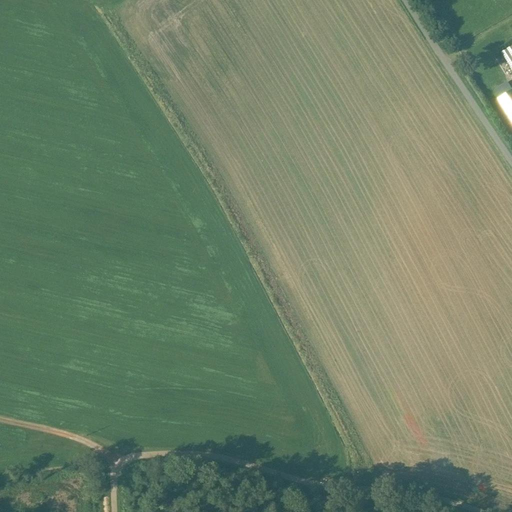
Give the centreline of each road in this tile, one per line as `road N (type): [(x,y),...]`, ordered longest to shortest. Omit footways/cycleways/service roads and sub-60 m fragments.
road 1 (unclassified): [(476,511),(437,498),(310,484),(178,453),(132,456),(118,465),(113,511)]
road 2 (unclassified): [(414,0),(511,166)]
